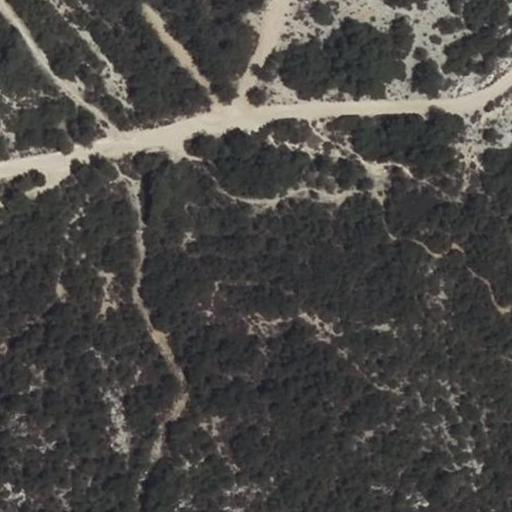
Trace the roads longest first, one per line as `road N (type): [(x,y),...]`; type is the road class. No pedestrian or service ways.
road 1 (track): [(0,175),(233,115),(473,103),(511,77)]
road 2 (track): [(233,115),(279,0)]
